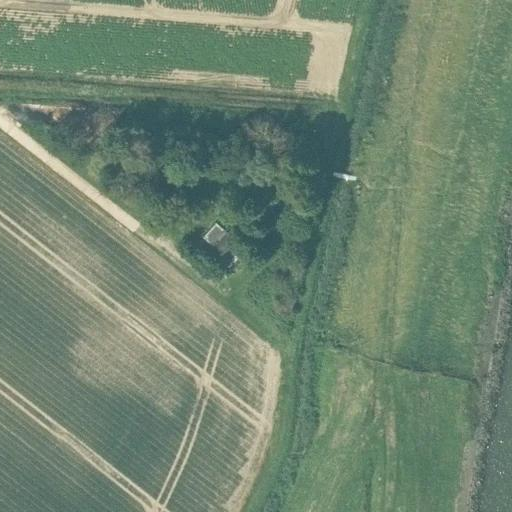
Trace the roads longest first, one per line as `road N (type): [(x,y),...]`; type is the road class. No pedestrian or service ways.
road 1 (track): [(458,0),(387,391),(327,511)]
road 2 (track): [(388,511),(387,391)]
